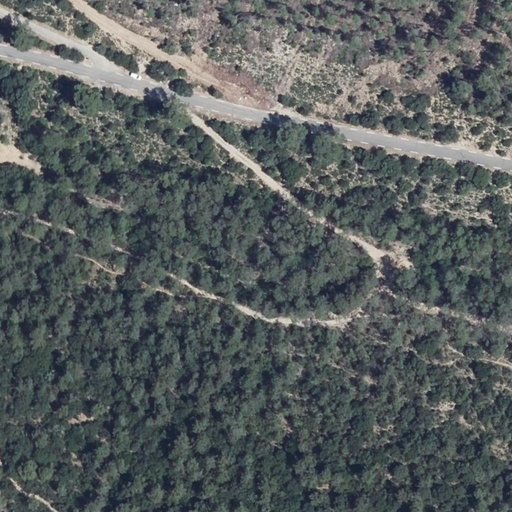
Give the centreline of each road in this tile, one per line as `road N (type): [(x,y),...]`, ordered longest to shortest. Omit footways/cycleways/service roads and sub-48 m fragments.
road 1 (track): [(0,216),(56,222),(231,306),(318,326),(403,304),(511,327)]
road 2 (tertiary): [(115,77),(511,163)]
road 3 (track): [(177,94),(257,179),(368,251),(403,304)]
road 4 (track): [(77,0),(238,95),(244,111)]
road 5 (residential): [(0,12),(106,64),(115,77)]
